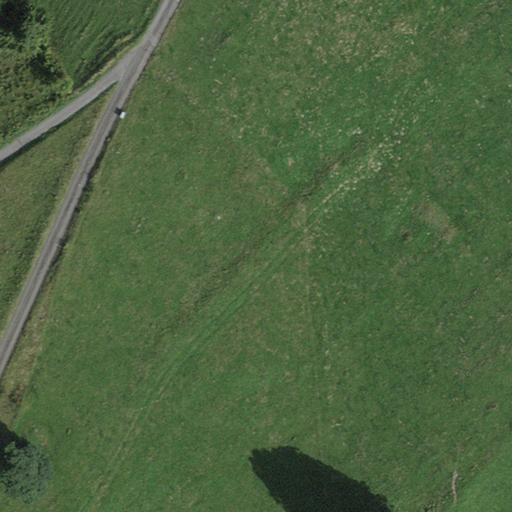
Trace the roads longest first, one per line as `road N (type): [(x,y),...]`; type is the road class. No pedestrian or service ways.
road 1 (unclassified): [(140,60),(0,352)]
road 2 (residential): [(140,60),(0,160)]
